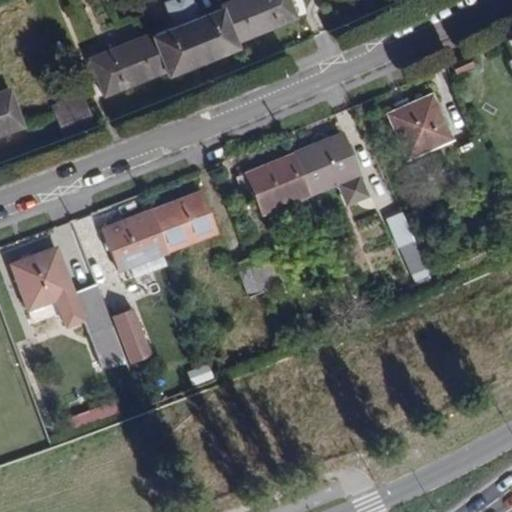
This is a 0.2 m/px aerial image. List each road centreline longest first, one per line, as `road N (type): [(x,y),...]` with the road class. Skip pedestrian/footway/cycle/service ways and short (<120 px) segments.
road 1 (residential): [(497,0),(0,199)]
road 2 (primary): [(511,440),(350,511)]
